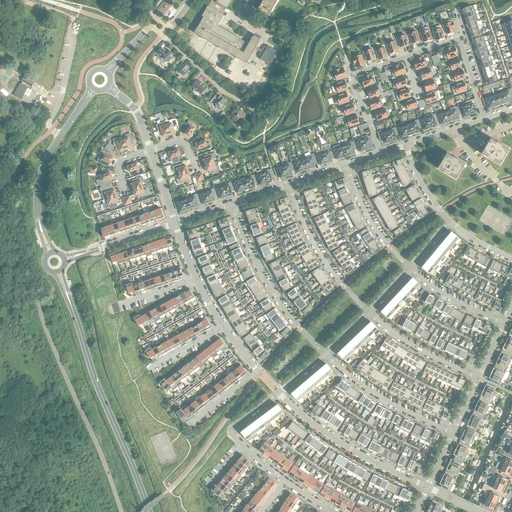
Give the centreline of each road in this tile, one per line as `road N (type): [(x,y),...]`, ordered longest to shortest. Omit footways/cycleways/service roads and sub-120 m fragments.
road 1 (tertiary): [(149,511),(73,313)]
road 2 (residential): [(232,203),(265,278),(325,353)]
road 3 (residential): [(427,487),(341,441),(278,393)]
road 4 (residential): [(288,184),(324,261),(369,313)]
road 5 (residential): [(453,433),(380,397),(325,353)]
road 6 (tertiary): [(37,212),(49,151),(93,88)]
road 7 (residential): [(479,377),(369,313)]
road 8 (residential): [(260,111),(227,94),(162,34)]
road 9 (residential): [(347,165),(366,213),(410,268)]
